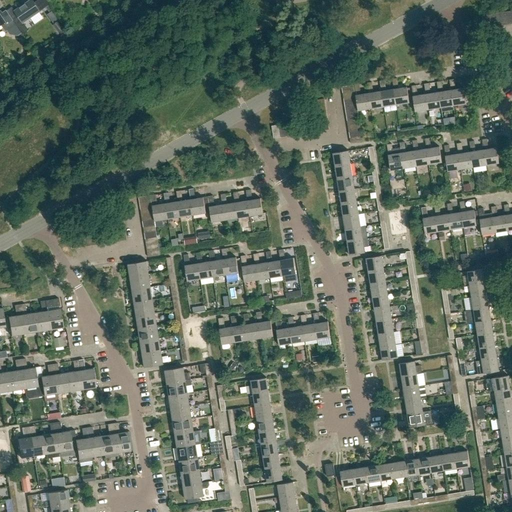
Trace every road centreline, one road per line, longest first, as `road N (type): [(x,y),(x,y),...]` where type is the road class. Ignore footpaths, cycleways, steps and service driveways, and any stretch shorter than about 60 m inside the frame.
road 1 (residential): [(327,394),(332,427),(361,423),(339,285),(265,150)]
road 2 (residential): [(123,504),(150,498),(130,382),(62,262)]
road 3 (unclassified): [(40,220),(245,110)]
road 4 (unclassified): [(245,110),(444,1)]
